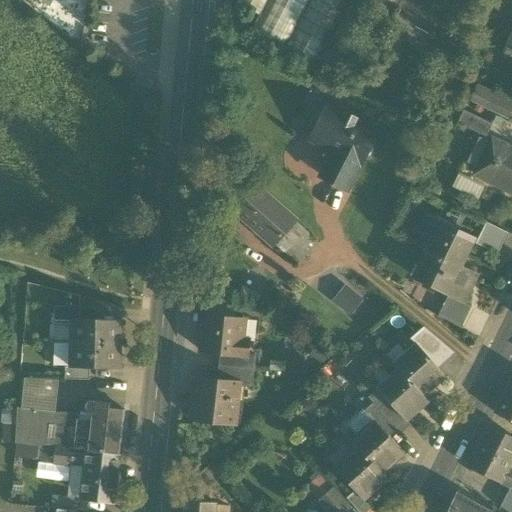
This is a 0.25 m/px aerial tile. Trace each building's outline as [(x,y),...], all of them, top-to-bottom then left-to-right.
[(67,37),(83,49),(87,0),(54,0),(51,7),(40,0),(21,0),(43,18),(67,37)] [(390,0),(237,0),(236,3),(260,16),(249,37),(282,54),(315,71),(331,80),(335,81),(356,88),(388,27),(394,17),(432,38),(438,25),(390,0)] [(390,0),(438,25),(443,17),(433,12),(410,0),(390,0)] [(410,0),(433,12),(443,17),(466,29),(481,0),(410,0)] [(388,27),(427,48),(432,38),(394,17),(388,27)] [(434,46),(455,57),(463,43),(441,32),(434,46)] [(420,98),(448,113),(456,95),(464,76),(439,63),(420,98)] [(470,102),(508,120),(511,111),(511,104),(476,88),(470,102)] [(329,106),(327,111),(337,116),(339,111),(329,106)] [(335,157),(356,167),(362,156),(363,156),(369,155),(372,149),(370,144),(368,143),(375,129),(339,111),(337,116),(327,111),(324,110),(318,112),(314,119),(317,125),(319,127),(313,140),(327,147),(325,150),(328,158),(331,159),(333,160),(335,157)] [(457,123),(486,137),(492,125),(464,111),(457,123)] [(478,168),(490,142),(479,137),(466,163),(478,168)] [(486,180),(511,193),(511,148),(492,139),(490,142),(478,168),(477,170),(488,176),(486,180)] [(322,177),(346,189),(356,167),(335,157),(333,160),(331,159),(322,177)] [(485,185),(459,172),(451,187),(478,200),(485,185)] [(235,213),(272,246),(273,244),(294,221),(295,220),(258,187),(235,213)] [(433,241),(428,252),(459,268),(474,239),(429,217),(420,235),(433,241)] [(273,244),(297,265),(306,255),(302,251),(314,238),(294,221),(273,244)] [(475,244),(497,255),(508,233),(486,223),(475,244)] [(473,274),(459,268),(428,252),(427,251),(419,266),(427,270),(421,282),(448,296),(462,303),(470,286),(468,285),(473,274)] [(350,314),(361,300),(344,287),(334,300),(350,314)] [(437,317),(461,328),(471,307),(462,303),(448,296),(437,317)] [(205,316),(229,318),(231,307),(207,304),(205,316)] [(55,320),(72,321),(72,319),(79,319),(80,307),(55,306),(55,320)] [(220,354),(247,357),(247,355),(249,341),(242,340),(244,320),(229,318),(205,316),(201,352),(220,354)] [(72,321),(71,343),(120,344),(120,320),(79,319),(72,319),(72,321)] [(54,343),(71,343),(72,321),(55,320),(54,343)] [(247,355),(252,355),(255,321),(244,320),(242,340),(249,341),(247,355)] [(416,344),(438,368),(454,353),(423,327),(410,339),(415,345),(416,344)] [(71,343),(54,343),(54,365),(65,366),(71,366),(71,343)] [(119,369),(120,344),(71,343),(71,366),(71,367),(90,368),(119,369)] [(386,355),(394,364),(406,353),(398,344),(386,355)] [(394,364),(399,369),(422,395),(444,375),(438,368),(416,344),(415,345),(406,353),(394,364)] [(330,355),(317,345),(309,355),(323,365),(330,355)] [(219,366),(217,383),(232,384),(232,385),(252,387),(254,369),(254,370),(256,355),(252,355),(247,355),(247,357),(220,354),(219,366)] [(65,379),(89,380),(90,368),(71,367),(71,366),(65,366),(65,379)] [(427,401),(422,395),(399,369),(376,389),(388,401),(405,421),(406,420),(427,401)] [(56,412),(59,382),(24,378),(22,409),(56,412)] [(511,379),(495,413),(511,421),(511,379)] [(194,419),(232,423),(235,400),(231,399),(232,385),(232,384),(217,383),(199,381),(194,419)] [(373,403),(378,409),(388,401),(376,389),(367,397),(373,403)] [(109,402),(92,401),(88,401),(86,403),(85,407),(85,410),(88,412),(91,413),(91,416),(88,451),(119,455),(125,410),(109,408),(109,402)] [(388,401),(378,409),(396,429),(401,434),(411,425),(406,420),(405,421),(388,401)] [(387,437),(396,429),(378,409),(373,403),(363,411),(374,423),(387,437)] [(87,451),(88,451),(91,416),(56,412),(22,409),(18,408),(17,411),(16,424),(14,443),(16,443),(38,446),(42,446),(87,451)] [(0,422),(3,423),(16,424),(17,411),(1,409),(0,421),(0,422)] [(374,423),(363,411),(348,425),(352,431),(358,437),(374,423)] [(16,424),(3,423),(2,442),(14,443),(16,424)] [(352,442),(357,448),(380,473),(402,454),(387,437),(374,423),(358,437),(352,442)] [(501,482),(507,468),(511,458),(511,438),(488,427),(469,466),(501,482)] [(346,436),(352,442),(358,437),(352,431),(346,436)] [(357,448),(352,442),(347,447),(352,453),(357,448)] [(38,446),(16,443),(15,457),(37,459),(38,446)] [(338,465),(352,453),(347,447),(344,444),(330,457),(338,465)] [(70,466),(85,468),(87,451),(42,446),(40,463),(70,466)] [(385,479),(380,473),(357,448),(352,453),(338,465),(335,468),(355,490),(363,499),(385,479)] [(81,498),(114,502),(119,455),(88,451),(87,451),(85,468),(81,498)] [(81,498),(85,468),(70,466),(67,497),(74,497),(81,498)] [(510,487),(511,487),(511,470),(507,468),(501,482),(510,487)] [(309,485),(322,498),(332,489),(319,476),(309,485)] [(185,496),(207,498),(208,488),(186,481),(185,496)] [(499,507),(508,511),(511,511),(511,487),(510,487),(499,507)] [(325,508),(328,511),(348,511),(350,510),(332,489),(322,498),(318,501),(325,508)] [(346,498),(358,511),(366,511),(371,508),(363,499),(355,490),(346,498)] [(489,511),(456,493),(446,511),(489,511)] [(57,509),(73,510),(74,497),(67,497),(53,495),(52,508),(57,509)] [(184,501),(182,511),(214,511),(216,505),(216,503),(184,501)]
